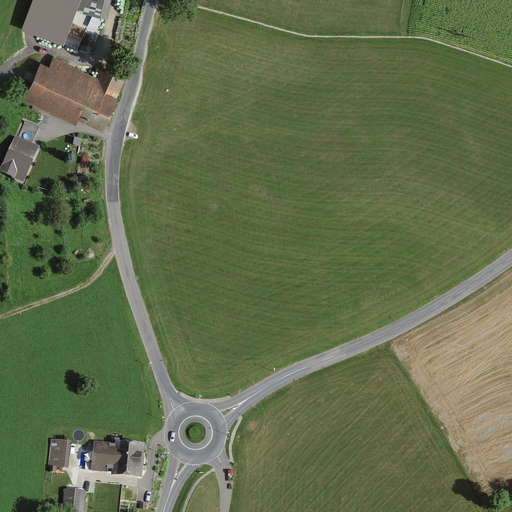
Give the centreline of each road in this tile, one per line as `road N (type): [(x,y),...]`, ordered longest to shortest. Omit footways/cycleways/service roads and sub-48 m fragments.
road 1 (tertiary): [(152,0),(111,190),(121,258),(178,415)]
road 2 (tertiary): [(215,419),(298,370),(403,326),(511,257)]
